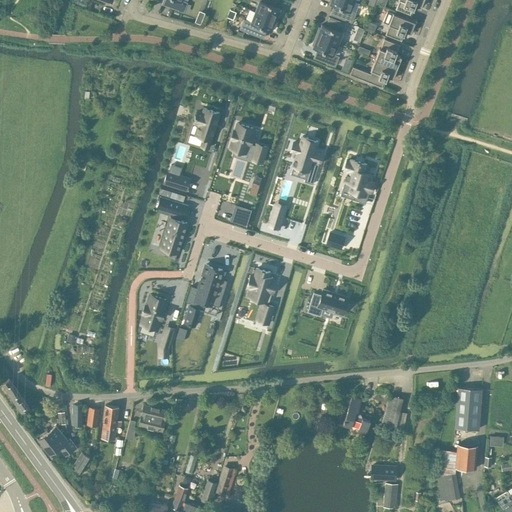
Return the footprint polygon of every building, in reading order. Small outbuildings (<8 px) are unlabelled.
[(163,0),(162,4),(183,12),(187,2),(182,1),(181,0),(163,0)] [(258,0),(259,0),(255,11),(277,20),(280,12),(278,11),(280,8),(275,6),(277,0),(258,0)] [(331,0),(330,3),(336,6),(335,9),(333,8),(331,14),(352,22),(355,13),(350,11),(354,0),(331,0)] [(399,0),(396,9),(410,14),(412,9),(413,9),(415,5),(420,7),(423,0),(399,0)] [(240,29),(263,38),(266,29),(271,31),(272,27),(274,28),(277,20),(255,11),(251,22),(244,19),(240,29)] [(386,34),(400,40),(402,34),(403,34),(405,31),(411,33),(415,21),(388,11),(383,22),(390,25),(386,34)] [(319,27),(316,35),(338,43),(342,32),(341,32),(344,23),(330,17),(327,23),(329,24),(328,26),(322,24),(320,28),(319,27)] [(316,35),(313,43),(314,44),(313,47),(319,49),(318,52),(316,52),(314,57),(335,65),(338,56),(333,54),(338,43),(316,35)] [(379,48),(375,59),(397,67),(401,56),(395,54),(397,50),(396,50),(398,44),(384,39),(380,48),(379,48)] [(349,74),(382,87),(384,79),(385,80),(387,76),(393,78),(397,67),(375,59),(371,70),(372,70),(370,73),(353,66),(349,74)] [(195,117),(194,122),(199,124),(195,134),(204,137),(201,145),(208,148),(211,139),(214,130),(216,122),(219,112),(204,107),(202,112),(198,111),(196,115),(195,115),(194,117),(195,117)] [(232,138),(229,147),(245,152),(245,150),(253,152),(251,159),(262,162),(266,147),(256,144),(249,143),(252,135),(250,135),(253,128),(248,126),(237,123),(235,130),(233,130),(231,138),(232,138)] [(295,142),(292,150),(298,152),(294,165),(309,170),(305,181),(314,183),(324,151),(316,149),(319,140),(318,140),(317,140),(303,136),(301,144),(295,142)] [(347,159),(344,169),(348,170),(345,180),(348,181),(346,189),(360,193),(358,200),(365,203),(369,191),(371,191),(374,182),(369,180),(371,173),(364,171),(367,163),(351,159),(351,160),(347,159)] [(167,171),(164,183),(186,190),(190,178),(189,178),(178,175),(181,167),(171,164),(169,172),(167,171)] [(160,196),(157,207),(173,212),(171,217),(170,217),(160,247),(177,253),(187,222),(180,220),(182,215),(185,216),(188,205),(160,196)] [(275,205),(269,225),(279,228),(285,208),(275,205)] [(245,207),(240,224),(246,226),(251,209),(245,207)] [(330,232),(326,243),(341,248),(344,236),(330,232)] [(189,305),(184,322),(195,325),(200,309),(199,308),(201,301),(219,306),(227,280),(220,277),(222,269),(206,264),(199,288),(191,285),(186,302),(192,303),(191,306),(189,305)] [(251,275),(247,286),(251,287),(248,295),(263,300),(258,314),(270,317),(274,306),(268,304),(272,292),(276,281),(272,280),(273,278),(269,277),(270,272),(257,268),(254,276),(251,275)] [(313,292),(307,311),(320,315),(323,308),(343,314),(344,308),(347,309),(348,303),(346,302),(348,297),(323,289),(321,295),(313,292)] [(144,313),(141,323),(157,329),(160,318),(162,319),(164,310),(163,309),(166,299),(150,294),(147,304),(145,304),(142,312),(144,313)] [(162,335),(159,347),(159,348),(168,348),(171,337),(162,335)] [(6,374),(1,377),(4,381),(2,383),(3,385),(3,386),(16,404),(23,398),(19,393),(23,390),(15,380),(12,382),(9,378),(6,374)] [(455,427),(479,428),(482,388),(458,387),(455,427)] [(382,424),(403,429),(407,413),(400,411),(403,398),(389,394),(382,424)] [(357,432),(365,435),(372,415),(358,411),(362,399),(352,396),(347,412),(343,410),(339,422),(351,426),(353,422),(360,424),(357,432)] [(23,398),(16,404),(21,412),(29,407),(23,398)] [(72,424),(82,425),(82,405),(73,404),(72,424)] [(115,439),(116,427),(118,427),(119,425),(121,425),(121,421),(117,420),(119,406),(105,404),(101,437),(115,439)] [(139,424),(162,430),(167,409),(148,405),(146,413),(142,412),(139,424)] [(89,406),(87,420),(93,421),(93,425),(97,425),(99,408),(89,406)] [(38,440),(44,447),(61,432),(63,430),(62,429),(60,430),(56,425),(48,432),(47,430),(40,436),(41,438),(38,440)] [(58,446),(65,454),(76,446),(69,437),(67,439),(61,432),(44,447),(49,454),(58,446)] [(456,466),(476,468),(477,445),(457,443),(456,466)] [(72,468),(81,474),(91,457),(82,451),(72,468)] [(373,464),(372,478),(395,479),(396,465),(373,464)] [(223,468),(216,491),(225,493),(232,471),(223,468)] [(436,476),(441,501),(460,498),(455,473),(436,476)] [(201,500),(210,503),(216,481),(208,479),(201,500)] [(381,505),(395,507),(397,484),(383,483),(381,505)] [(180,485),(172,508),(174,509),(175,509),(179,511),(180,510),(183,500),(187,488),(180,485)] [(499,499),(506,511),(511,511),(511,495),(510,492),(499,499)] [(148,511),(165,511),(167,505),(150,501),(148,511)] [(182,511),(181,511),(194,511),(197,507),(183,502),(180,510),(182,511)]
